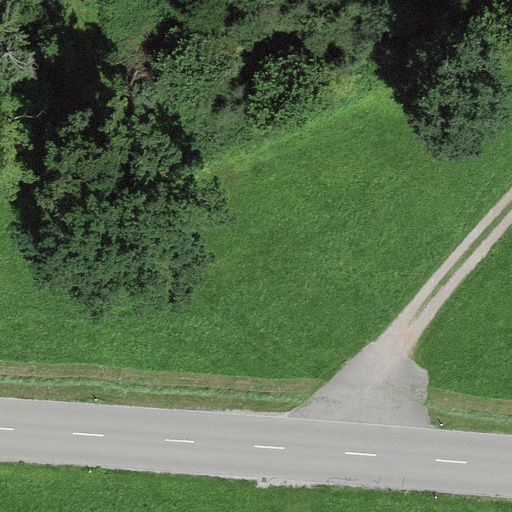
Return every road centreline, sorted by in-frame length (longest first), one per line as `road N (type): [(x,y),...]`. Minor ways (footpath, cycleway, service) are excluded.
road 1 (tertiary): [(511,470),(0,431)]
road 2 (track): [(511,204),(356,403),(350,455)]
